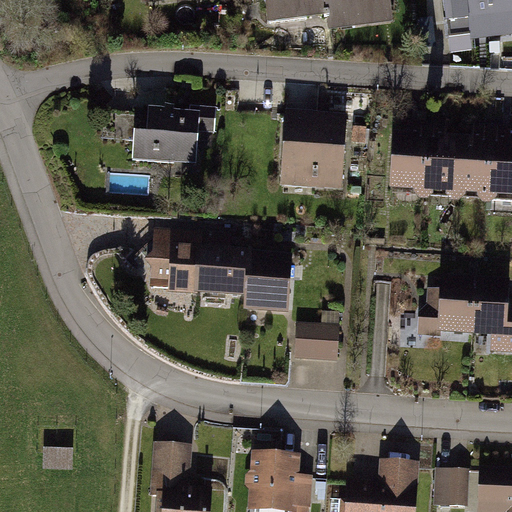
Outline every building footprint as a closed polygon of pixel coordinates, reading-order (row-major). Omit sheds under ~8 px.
[(270,0),(273,23),(334,16),(336,31),(388,26),(385,0),(270,0)] [(511,14),(510,0),(449,0),(451,21),(475,18),(477,38),(511,33),(511,14)] [(168,114),(150,113),(149,137),(136,137),(134,163),(197,167),(199,133),(216,134),(217,110),(192,109),(192,116),(174,115),(175,109),(168,108),(168,114)] [(342,123),(291,120),(287,184),(339,187),(342,123)] [(511,143),(393,138),(390,197),(511,202),(511,143)] [(229,240),(160,236),(157,289),(251,294),(250,309),(287,311),(290,262),(228,259),(229,240)] [(509,289),(445,285),(443,333),(496,336),(495,350),(511,350),(511,302),(508,303),(509,289)] [(337,331),(302,329),(300,360),(335,363),(337,331)] [(79,453),(47,452),(47,475),(78,475),(79,453)] [(206,458),(165,455),(162,495),(172,495),(170,511),(216,511),(217,499),(203,498),(206,458)] [(311,466),(264,463),(260,511),(321,511),(323,487),(309,486),(311,466)] [(395,491),(361,490),(360,511),(428,511),(430,472),(395,470),(395,491)] [(471,511),(474,474),(441,472),(438,510),(468,511),(471,511)] [(511,511),(511,473),(482,472),(480,511),(511,511)]
